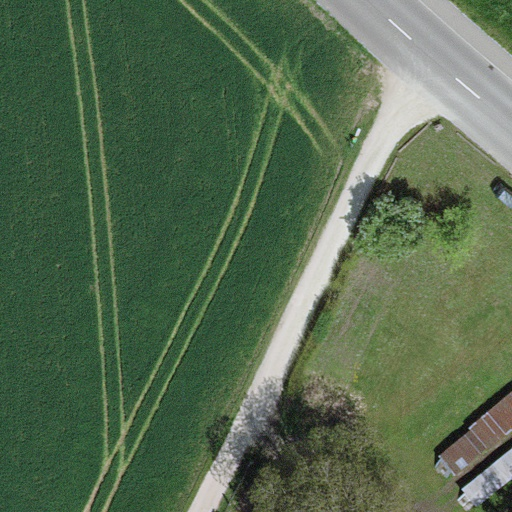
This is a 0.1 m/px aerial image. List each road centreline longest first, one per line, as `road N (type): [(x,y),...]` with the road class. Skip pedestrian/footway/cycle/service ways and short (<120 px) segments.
road 1 (track): [(198,511),(416,64)]
road 2 (unclassified): [(511,143),(416,64),(355,0)]
